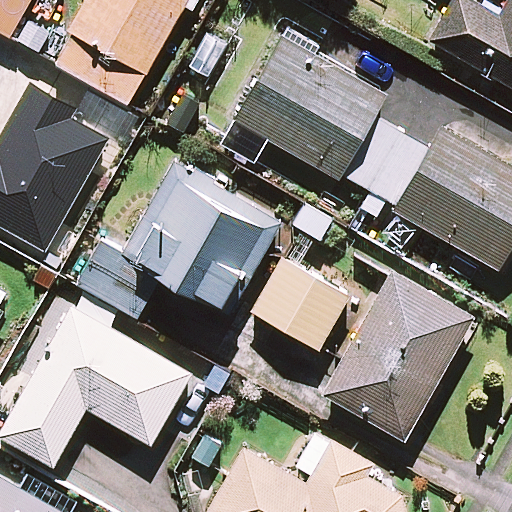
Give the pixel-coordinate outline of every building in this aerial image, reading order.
[(0,0),(0,29),(13,37),(34,0),(0,0)] [(91,0),(57,63),(132,105),(186,8),(196,13),(203,0),(91,0)] [(511,0),(503,17),(472,0),(457,0),(434,42),(511,85),(511,0)] [(231,45),(203,30),(185,65),(212,79),(231,45)] [(288,31),(224,149),(256,167),(271,140),(344,181),(390,97),(320,58),(324,51),(288,31)] [(208,90),(184,75),(156,119),(180,135),(208,90)] [(0,221),(50,248),(108,139),(69,119),(75,109),(32,86),(0,146),(0,221)] [(511,165),(444,129),(398,213),(503,270),(511,253),(511,165)] [(284,222),(177,164),(126,256),(98,240),(75,281),(142,317),(164,276),(234,314),(284,222)] [(339,220),(306,201),(292,226),(324,245),(339,220)] [(352,295),(285,258),(255,312),(323,349),(352,295)] [(477,318),(396,272),(327,395),(408,441),(477,318)] [(2,307),(10,294),(0,287),(0,322),(7,310),(2,307)] [(195,375),(76,306),(1,434),(56,466),(91,408),(154,445),(195,375)] [(249,450),(213,511),(411,511),(412,510),(411,507),(411,503),(409,500),(408,497),(373,477),(378,468),(317,433),(293,475),(249,450)] [(61,511),(0,476),(0,511),(61,511)]
